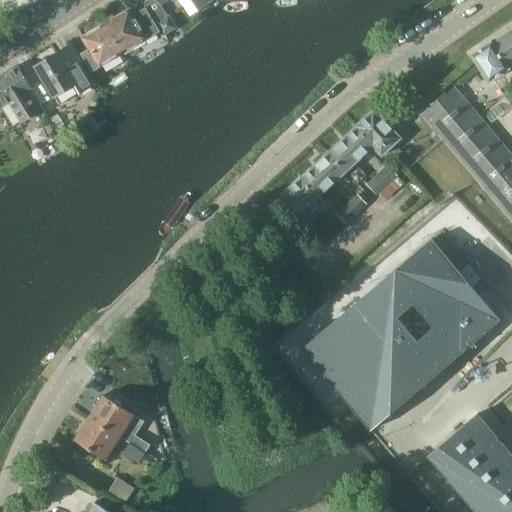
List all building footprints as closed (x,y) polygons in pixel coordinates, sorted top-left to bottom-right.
[(146,0),(144,2),(165,35),(177,27),(170,14),(168,15),(162,5),(169,0),(191,0),(198,10),(213,0),(146,0)] [(144,9),(132,16),(129,11),(106,24),(124,53),(158,33),(144,9)] [(106,24),(84,37),(90,48),(83,52),(94,71),(124,53),(106,24)] [(511,27),(493,41),(492,40),(472,54),(491,82),(511,67),(511,66),(511,64),(511,27)] [(70,46),(36,66),(55,97),(76,85),(81,94),(94,86),(70,46)] [(17,65),(0,75),(0,104),(1,107),(13,126),(39,111),(27,91),(31,88),(17,65)] [(511,219),(511,152),(456,86),(447,94),(445,92),(430,104),(432,106),(423,114),(511,219)] [(375,109),(356,127),(373,146),(382,156),(401,138),(375,109)] [(356,127),(329,152),(346,171),(373,146),(356,127)] [(329,152),(302,177),(319,196),(346,171),(329,152)] [(388,165),(367,184),(377,195),(398,176),(388,165)] [(301,176),(282,194),(309,223),(328,206),(319,196),(302,177),(301,176)] [(337,212),(347,223),(362,209),(364,207),(355,196),(337,212)] [(261,246),(253,237),(240,249),(248,258),(261,246)] [(372,430),(501,319),(432,238),(303,348),(372,430)] [(104,394),(89,417),(120,437),(135,414),(104,394)] [(476,511),(511,511),(511,452),(479,413),(428,455),(476,511)] [(120,437),(89,417),(75,439),(106,460),(120,437)] [(151,443),(135,433),(129,442),(145,453),(151,443)] [(145,453),(129,442),(123,452),(139,462),(145,453)] [(135,488),(117,477),(108,491),(125,502),(135,488)] [(113,511),(94,501),(89,511),(113,511)]
